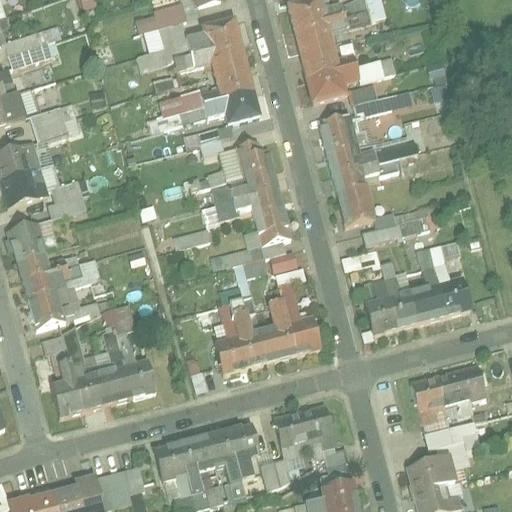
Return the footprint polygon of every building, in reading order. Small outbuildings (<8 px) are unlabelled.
[(223,0),(194,0),(197,12),(220,7),(218,1),(223,0)] [(321,6),(288,14),(314,113),(348,104),(345,91),(361,87),(354,61),(337,65),(331,42),(348,38),(341,13),(324,18),(321,6)] [(175,60),(171,42),(180,40),(177,26),(181,26),(177,9),(131,20),(140,58),(132,60),(136,77),(162,71),(160,63),(175,60)] [(260,126),(234,26),(202,34),(204,42),(186,46),(194,78),(211,73),(217,97),(200,101),(208,129),(225,124),(227,135),(260,126)] [(151,97),(170,91),(167,80),(147,86),(151,97)] [(0,135),(11,132),(0,97),(0,135)] [(360,164),(350,124),(319,132),(346,233),(377,225),(366,186),(380,183),(374,160),(360,164)] [(290,245),(266,155),(259,157),(257,148),(235,154),(246,194),(230,198),(236,219),(253,215),(263,252),(290,245)] [(37,207),(21,154),(0,160),(0,188),(8,215),(37,207)] [(394,226),(396,238),(422,234),(420,222),(394,226)] [(69,324),(43,230),(7,240),(33,334),(69,324)] [(172,255),(207,245),(203,231),(168,241),(172,255)] [(376,306),(362,310),(371,344),(471,317),(461,282),(400,299),(395,281),(370,287),(376,306)] [(318,360),(309,323),(298,326),(289,288),(276,292),(279,307),(265,311),(272,340),(249,345),(242,317),(217,323),(224,348),(213,351),(221,384),(318,360)] [(50,396),(59,428),(156,400),(147,370),(135,373),(125,339),(98,347),(103,363),(84,369),(76,341),(45,350),(58,394),(50,396)] [(476,372),(409,390),(418,423),(485,405),(476,372)] [(323,411),(271,424),(279,455),(331,442),(323,411)] [(250,432),(153,458),(161,487),(258,461),(250,432)] [(464,511),(452,462),(407,474),(416,511),(464,511)] [(75,492),(7,508),(8,511),(99,511),(92,481),(73,486),(75,492)] [(358,511),(353,487),(320,494),(323,508),(305,511),(358,511)]
